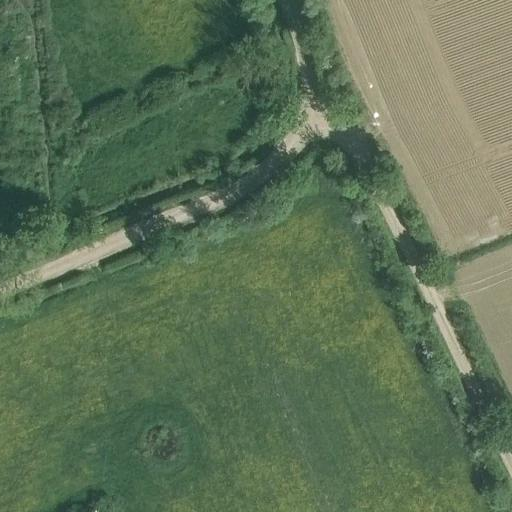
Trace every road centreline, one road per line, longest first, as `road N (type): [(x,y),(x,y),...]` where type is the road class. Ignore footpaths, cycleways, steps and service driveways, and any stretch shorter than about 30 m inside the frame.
road 1 (track): [(511,467),(370,180),(341,136),(309,116)]
road 2 (track): [(309,116),(256,179),(0,289)]
